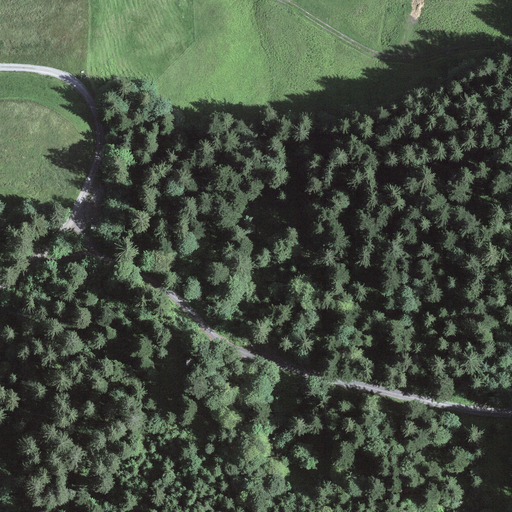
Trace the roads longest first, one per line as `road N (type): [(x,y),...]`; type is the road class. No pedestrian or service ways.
road 1 (track): [(29,265),(67,255),(110,259),(136,269),(245,353),(456,405),(511,409)]
road 2 (track): [(29,265),(96,178),(99,128),(74,80),(0,67)]
